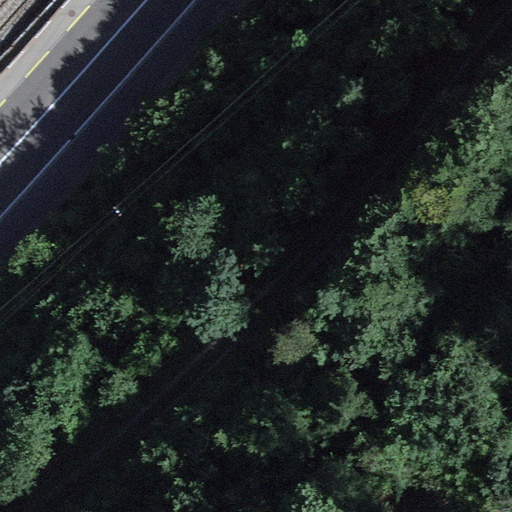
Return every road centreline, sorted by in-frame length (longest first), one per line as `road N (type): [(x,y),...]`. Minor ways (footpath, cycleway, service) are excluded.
road 1 (track): [(35,511),(190,384),(511,35)]
road 2 (primary): [(148,0),(0,163)]
